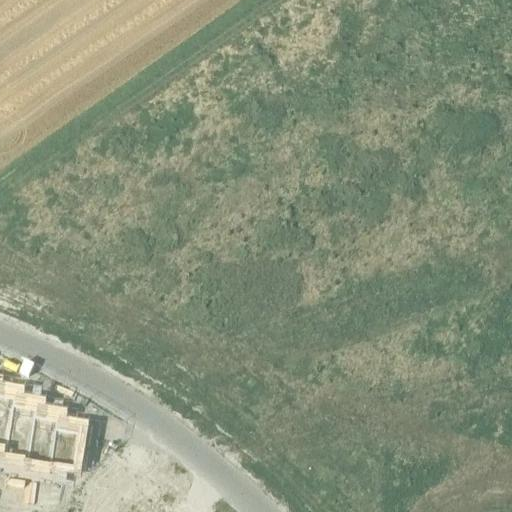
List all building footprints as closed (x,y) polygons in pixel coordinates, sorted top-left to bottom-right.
[(0,447),(6,449),(12,405),(14,397),(0,395),(0,447)] [(6,449),(5,457),(27,460),(34,416),(34,408),(12,405),(6,449)] [(27,460),(26,463),(49,467),(55,428),(57,419),(34,416),(27,460)] [(55,428),(49,467),(73,470),(79,432),(55,428)] [(86,511),(142,511),(133,505),(144,491),(116,470),(108,480),(104,476),(92,491),(97,495),(85,511),(86,511)] [(373,470),(340,493),(351,509),(384,486),(373,470)] [(384,486),(351,509),(353,511),(379,511),(395,502),(384,486)] [(44,502),(32,500),(31,508),(43,509),(44,502)] [(402,511),(395,502),(379,511),(402,511)]
